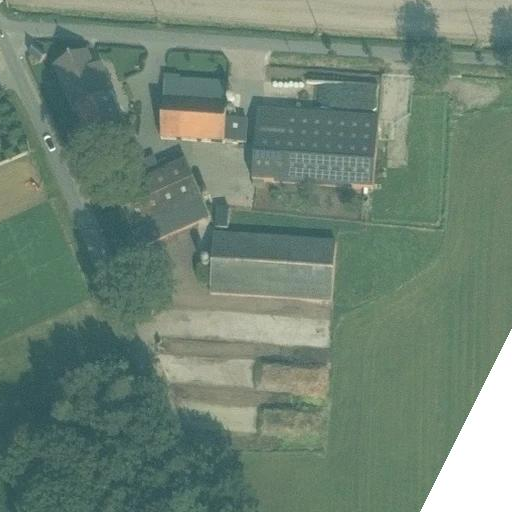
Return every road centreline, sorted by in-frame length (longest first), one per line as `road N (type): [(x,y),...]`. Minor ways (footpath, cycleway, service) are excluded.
road 1 (unclassified): [(209,511),(0,35)]
road 2 (unclassified): [(0,32),(511,67)]
